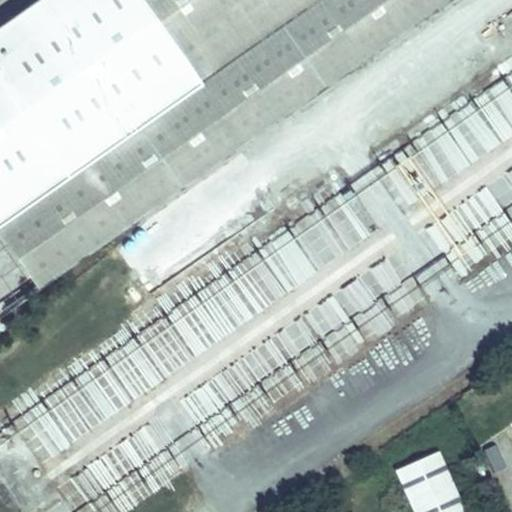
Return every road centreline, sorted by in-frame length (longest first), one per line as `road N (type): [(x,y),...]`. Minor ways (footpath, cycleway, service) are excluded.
road 1 (unknown): [(509,319),(283,482),(259,485),(224,473)]
road 2 (unknown): [(509,319),(419,229),(341,112)]
